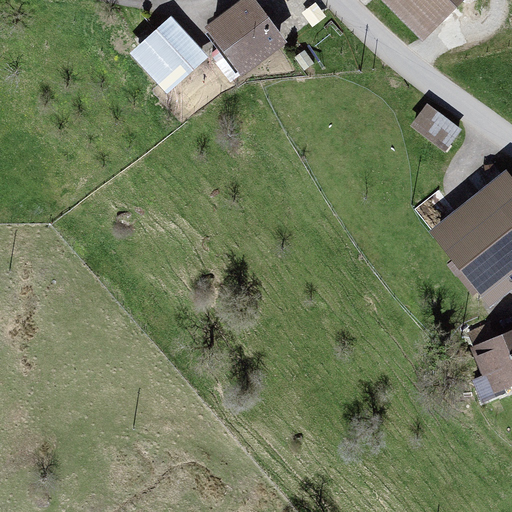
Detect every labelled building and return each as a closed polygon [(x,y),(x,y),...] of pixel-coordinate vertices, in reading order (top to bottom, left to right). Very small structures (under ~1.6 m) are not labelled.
[(372,0),(414,42),(457,0),(372,0)] [(242,3),(199,33),(232,79),(274,49),(242,3)] [(164,22),(120,60),(156,101),(200,63),(164,22)] [(457,137),(419,113),(406,133),(443,157),(457,137)] [(511,214),(476,240),(511,291),(511,214)] [(511,339),(462,362),(481,404),(511,389),(511,339)]
